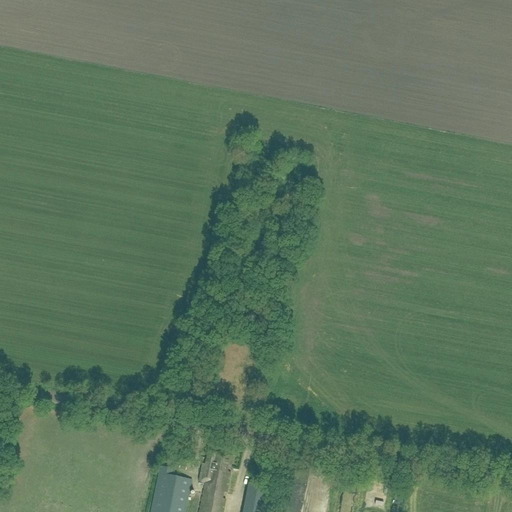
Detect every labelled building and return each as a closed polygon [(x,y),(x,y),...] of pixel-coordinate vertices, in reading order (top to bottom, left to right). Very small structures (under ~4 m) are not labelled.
[(222,511),(225,500),(223,499),(224,493),(227,494),(231,473),(228,472),(229,467),(232,468),(234,457),(209,452),(202,482),(206,483),(199,511),(222,511)] [(161,467),(151,511),(185,511),(192,480),(171,476),(173,469),(161,467)] [(323,511),(329,479),(322,478),(316,511),(323,511)] [(247,483),(241,511),(267,511),(272,488),(247,483)] [(342,497),(342,511),(356,511),(356,505),(361,505),(361,496),(342,497)]
